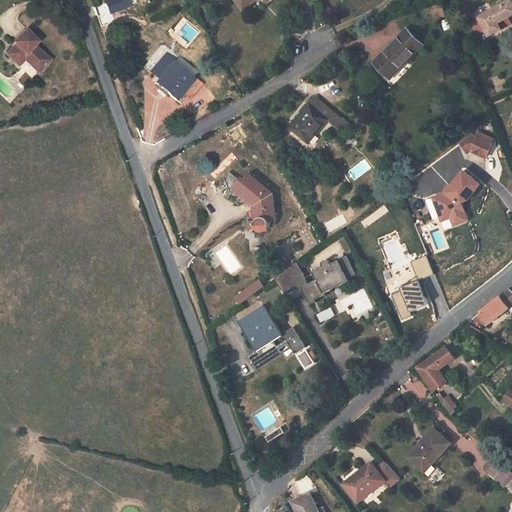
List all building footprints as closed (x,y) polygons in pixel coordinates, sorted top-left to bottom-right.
[(126,0),(109,0),(106,2),(110,13),(129,5),(126,0)] [(236,0),(243,9),(254,0),(267,0),(268,1),(269,0),(236,0)] [(511,14),(511,1),(511,0),(509,0),(479,17),(480,19),(486,30),(489,35),(502,29),(498,23),(508,17),(511,14)] [(427,22),(446,16),(442,4),(423,11),(427,22)] [(511,23),(508,17),(498,23),(502,29),(511,23)] [(486,30),(480,19),(472,23),(478,34),(486,30)] [(408,29),(375,63),(390,78),(423,44),(408,29)] [(41,69),(50,60),(34,46),(38,42),(26,30),(13,43),(15,44),(6,54),(19,66),(24,59),(31,65),(34,63),(41,69)] [(151,72),(160,79),(172,63),(173,62),(165,55),(151,72)] [(20,66),(32,77),(37,72),(24,61),(20,66)] [(34,63),(31,65),(38,72),(41,69),(34,63)] [(193,80),(172,63),(160,79),(156,83),(176,100),(193,80)] [(316,96),(289,126),(308,143),(329,119),(337,126),(343,118),(316,96)] [(351,125),(343,118),(337,126),(345,133),(351,125)] [(477,132),(475,137),(491,143),(492,139),(477,132)] [(491,143),(475,137),(471,134),(463,140),(471,150),(473,149),(474,151),(486,157),(492,144),(491,143)] [(468,152),(471,150),(463,140),(461,142),(468,152)] [(234,186),(239,179),(230,171),(225,177),(231,189),(234,186)] [(447,192),(446,193),(433,197),(441,218),(450,215),(451,217),(456,219),(463,217),(465,212),(462,202),(467,200),(481,184),(464,171),(450,188),(447,192)] [(273,193),(248,173),(244,179),(241,177),(239,179),(234,186),(255,204),(256,208),(255,208),(255,221),(256,221),(256,228),(259,230),(263,231),(264,231),(267,230),(269,228),(270,225),(270,221),(276,220),(273,193)] [(345,197),(349,204),(353,202),(349,195),(345,197)] [(454,225),(468,220),(465,212),(463,217),(456,219),(451,217),(454,225)] [(339,283),(356,275),(346,256),(330,264),(329,262),(327,260),(324,261),(322,262),(322,265),(322,266),(323,267),(312,272),(316,280),(308,284),(297,263),(277,278),(275,280),(276,283),(293,275),(300,289),(308,303),(324,295),(323,292),(331,287),(332,289),(340,285),(339,283)] [(433,274),(426,256),(410,262),(417,280),(433,274)] [(293,275),(276,283),(285,297),(300,289),(293,275)] [(400,289),(400,291),(391,294),(401,321),(412,317),(410,312),(427,305),(418,282),(400,289)] [(473,319),(486,326),(510,308),(511,306),(511,287),(510,289),(473,319)] [(255,294),(250,288),(237,298),(241,304),(255,294)] [(265,305),(239,322),(257,350),(253,353),(256,359),(251,362),(255,369),(281,352),(280,349),(289,343),(296,354),(306,347),(294,327),(283,334),(265,305)] [(332,308),(318,314),(320,321),(335,315),(332,308)] [(447,348),(418,367),(434,390),(447,382),(439,370),(455,359),(447,348)] [(253,353),(247,356),(251,362),(256,359),(253,353)] [(416,377),(404,388),(416,402),(428,391),(416,377)] [(448,397),(442,402),(452,413),(455,411),(453,409),(457,407),(448,397)] [(281,427),(273,432),(277,437),(285,432),(281,427)] [(408,457),(421,469),(427,461),(432,465),(451,444),(434,429),(408,457)] [(273,432),(266,437),(270,442),(277,437),(273,432)] [(486,468),(507,486),(511,480),(511,471),(496,457),(486,468)] [(427,461),(421,469),(425,472),(432,465),(427,461)] [(361,471),(344,485),(358,503),(366,497),(365,496),(375,487),(376,489),(386,481),(391,487),(401,478),(385,462),(377,469),(372,463),(361,471)] [(341,481),(344,485),(361,471),(358,467),(341,481)] [(365,496),(366,497),(376,489),(375,487),(365,496)] [(319,511),(318,508),(311,493),(293,501),(297,511),(319,511)]
